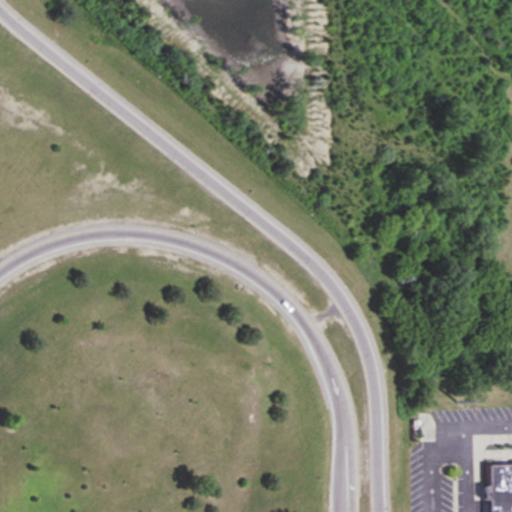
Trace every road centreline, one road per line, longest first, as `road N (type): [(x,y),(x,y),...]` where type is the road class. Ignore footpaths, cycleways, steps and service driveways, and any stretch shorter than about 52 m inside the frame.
road 1 (motorway): [(377,511),(370,362),(338,290),(0,5)]
road 2 (motorway): [(0,264),(94,228),(134,228),(228,254),(267,283),(320,346),(340,404),(341,511)]
